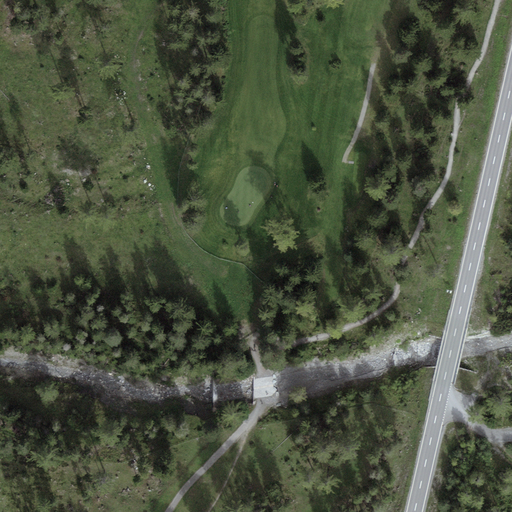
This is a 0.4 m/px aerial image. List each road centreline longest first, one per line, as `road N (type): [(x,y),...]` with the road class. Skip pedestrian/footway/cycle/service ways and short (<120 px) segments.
road 1 (primary): [(414,511),(511,83)]
road 2 (track): [(168,511),(256,411),(260,367)]
